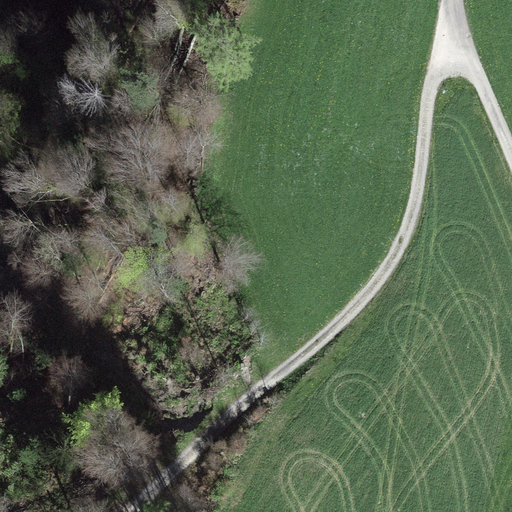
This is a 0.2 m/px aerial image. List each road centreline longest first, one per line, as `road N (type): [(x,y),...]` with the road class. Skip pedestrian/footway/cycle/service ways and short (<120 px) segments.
road 1 (track): [(448,26),(410,212),(380,278),(134,511)]
road 2 (track): [(511,159),(448,26)]
